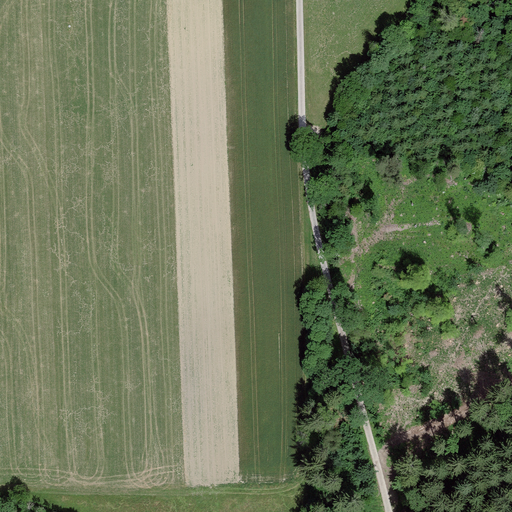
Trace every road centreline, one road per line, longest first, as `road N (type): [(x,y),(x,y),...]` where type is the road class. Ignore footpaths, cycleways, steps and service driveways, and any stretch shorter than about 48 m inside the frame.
road 1 (track): [(390,511),(313,216),(300,0)]
road 2 (track): [(0,486),(302,477),(309,460),(308,344),(330,290)]
